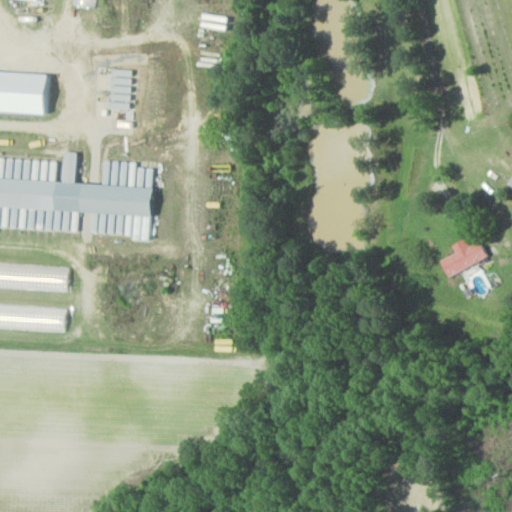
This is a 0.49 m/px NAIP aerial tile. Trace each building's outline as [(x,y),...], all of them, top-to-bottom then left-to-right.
[(98,8),(98,0),(75,0),(75,5),(98,8)] [(0,111),(52,114),(54,74),(0,71),(0,111)] [(0,177),(0,207),(158,215),(159,188),(79,184),(81,153),(68,152),(67,181),(0,177)] [(460,253),(445,261),(454,277),(492,257),(483,240),(473,245),(470,239),(456,246),(460,253)] [(72,267),(0,263),(0,286),(71,290),(72,267)] [(0,327),(68,331),(69,308),(0,304),(0,327)]
